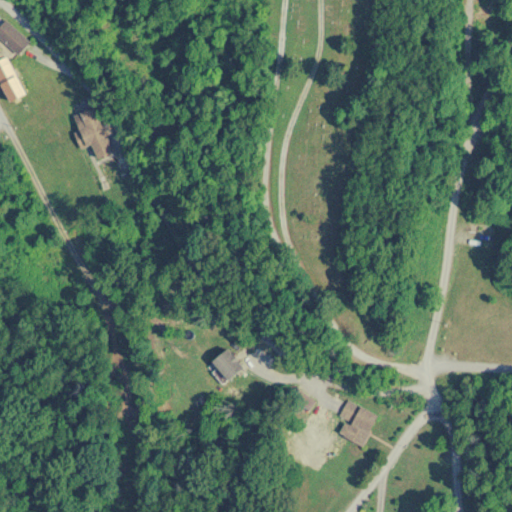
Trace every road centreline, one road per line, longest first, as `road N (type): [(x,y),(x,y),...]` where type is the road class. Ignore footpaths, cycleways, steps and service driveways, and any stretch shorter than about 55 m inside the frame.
road 1 (residential): [(433,387),(356,389),(328,381),(204,283),(111,111),(3,0)]
road 2 (residential): [(441,408),(426,375),(460,172),(511,33)]
road 3 (residential): [(0,112),(95,289)]
road 4 (residential): [(350,511),(423,417),(441,408)]
